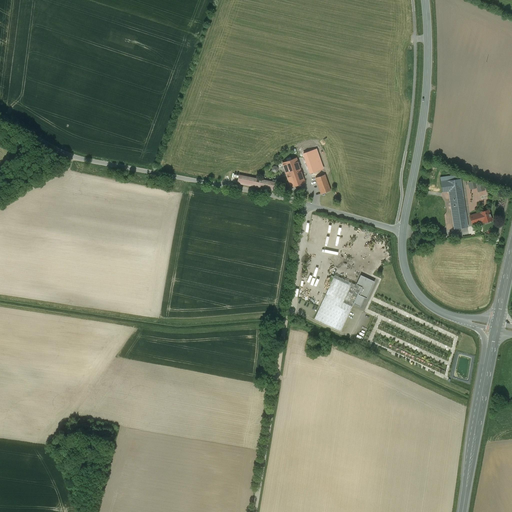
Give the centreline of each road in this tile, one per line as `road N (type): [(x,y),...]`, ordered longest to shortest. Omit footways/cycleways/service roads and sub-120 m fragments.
road 1 (unclassified): [(303,204),(84,157),(0,116)]
road 2 (unclassified): [(255,511),(303,204)]
road 3 (primary): [(424,0),(423,119),(402,231)]
road 4 (primary): [(488,366),(462,511)]
